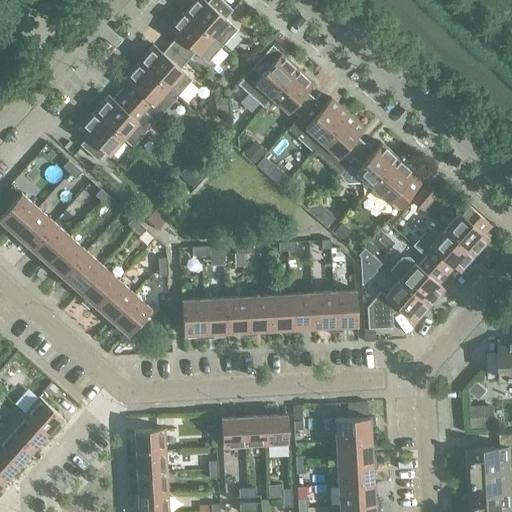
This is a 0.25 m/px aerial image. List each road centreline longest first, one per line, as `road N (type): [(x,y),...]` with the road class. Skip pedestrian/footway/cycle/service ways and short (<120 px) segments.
road 1 (residential): [(120,388),(423,377)]
road 2 (residential): [(307,0),(511,185)]
road 3 (residential): [(0,128),(113,0)]
road 4 (residential): [(0,278),(120,388)]
road 5 (residential): [(29,511),(28,482),(120,388)]
road 6 (residential): [(423,377),(511,272)]
road 7 (residential): [(433,511),(423,377)]
